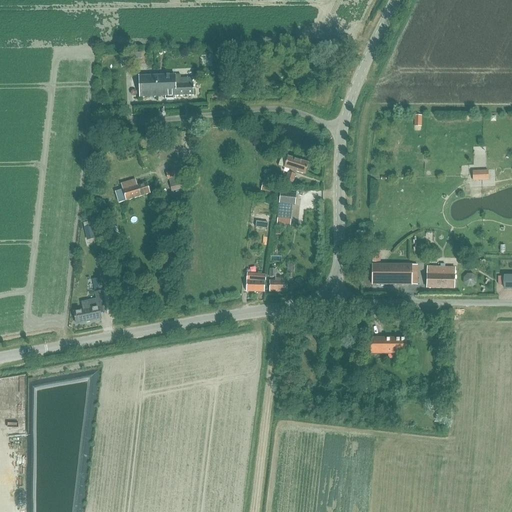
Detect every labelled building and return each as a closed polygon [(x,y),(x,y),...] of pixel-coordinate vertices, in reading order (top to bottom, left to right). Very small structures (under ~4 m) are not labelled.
[(179,75),(138,76),(139,97),(165,97),(165,99),(175,99),(175,96),(192,96),(192,78),(179,79),(179,75)] [(296,175),(295,175),(296,171),(306,175),(309,164),(288,157),(284,168),(290,170),(289,173),(286,181),(293,183),(296,175)] [(181,168),(166,172),(168,179),(183,175),(181,168)] [(488,171),(473,171),(473,181),(488,180),(488,171)] [(150,193),(147,182),(137,185),(135,179),(121,184),(122,189),(115,192),(119,203),(150,193)] [(170,184),(171,191),(185,188),(183,181),(170,184)] [(262,191),(274,193),(275,186),(263,184),(262,191)] [(295,195),(279,193),(278,204),(294,206),(295,195)] [(260,194),(259,202),(268,202),(268,195),(260,194)] [(92,225),(84,226),(87,239),(94,238),(92,225)] [(411,285),(411,265),(372,265),(372,285),(411,285)] [(455,290),(456,276),(456,269),(429,268),(428,288),(428,289),(437,289),(455,290)] [(247,292),(265,291),(264,274),(247,274),(247,292)] [(288,293),(289,279),(276,278),(276,282),(270,281),(270,292),(288,293)] [(100,309),(106,308),(106,305),(101,279),(93,280),(97,307),(78,310),(78,308),(75,309),(75,310),(74,311),(76,323),(102,319),(100,309)] [(407,337),(370,337),(370,354),(396,354),(396,360),(407,360),(407,337)]
